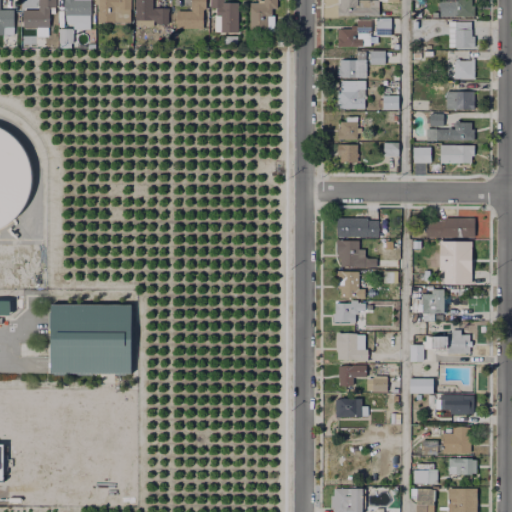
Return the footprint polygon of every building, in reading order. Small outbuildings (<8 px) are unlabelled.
[(56,0),(56,5),(49,5),(49,25),(22,25),(22,8),(38,8),(38,0),(56,0)] [(91,0),(91,13),(90,20),(66,20),(66,13),(64,13),(64,0),(91,0)] [(132,0),(132,6),(130,6),(130,21),(97,20),(97,0),(132,0)] [(149,0),(150,5),(155,5),(167,6),(167,22),(152,22),(152,24),(136,24),(136,19),(135,0),(149,0)] [(206,0),(206,7),(203,7),(203,27),(176,26),(176,9),(191,9),(191,0),(206,0)] [(238,0),(238,31),(218,30),(218,14),(216,14),(216,6),(210,5),(210,0),(238,0)] [(277,0),(277,6),(271,6),(271,14),(268,14),(268,31),(249,30),(250,0),(277,0)] [(357,0),(357,5),(379,5),(379,14),(337,13),(337,3),(340,3),(340,0),(357,0)] [(474,0),(474,15),(447,15),(447,0),(474,0)] [(0,8),(13,8),(13,25),(2,25),(2,32),(0,32),(0,8)] [(374,20),(374,34),(370,34),(370,31),(357,31),(357,37),(362,37),(362,45),(337,44),(337,27),(351,27),(351,24),(357,24),(357,20),(374,20)] [(399,22),(399,33),(376,33),(376,20),(392,20),(399,22)] [(473,27),(473,46),(449,45),(449,30),(454,31),(454,28),(455,20),(469,21),(469,27),(473,27)] [(58,27),(73,27),(73,40),(59,40),(58,27)] [(385,51),(385,62),(366,62),(366,76),(338,75),(337,58),(356,58),(356,50),(385,51)] [(474,57),(474,77),(454,77),(454,59),(459,58),(471,59),(474,57)] [(365,87),(365,107),(337,107),(337,89),(343,89),(343,82),(357,82),(357,87),(365,87)] [(475,89),(475,110),(447,109),(447,89),(475,89)] [(398,94),(398,108),(382,107),(382,94),(398,94)] [(428,98),(428,109),(412,109),(412,98),(428,98)] [(443,113),(443,124),(429,124),(426,123),(426,116),(429,116),(429,113),(443,113)] [(358,115),(358,139),(337,139),(337,126),(340,127),(340,120),(346,120),(346,115),(358,115)] [(474,127),(474,142),(435,142),(435,139),(426,139),(426,127),(454,127),(454,120),(471,120),(471,127),(474,127)] [(10,225),(0,230),(0,130),(3,132),(18,143),(28,159),(32,177),(30,195),(23,212),(10,225)] [(474,142),(474,162),(440,161),(440,143),(474,142)] [(357,144),(357,161),(339,161),(340,154),(337,153),(337,143),(357,144)] [(398,143),(398,154),(384,154),(384,143),(398,143)] [(430,146),(430,161),(412,161),(413,146),(430,146)] [(378,219),(378,235),(337,235),(336,216),(366,216),(366,219),(378,219)] [(475,218),(475,236),(460,236),(445,237),(426,237),(427,225),(434,225),(434,219),(445,219),(475,218)] [(376,257),(376,265),(364,264),(340,265),(340,256),(338,256),(338,250),(336,250),(336,238),(342,238),(358,239),(358,248),(364,248),(364,257),(376,257)] [(470,241),(470,284),(443,284),(443,269),(439,269),(439,241),(470,241)] [(397,270),(397,283),(387,282),(387,269),(397,270)] [(359,270),(359,278),(358,287),(364,287),(364,297),(348,297),(340,295),(340,287),(337,286),(337,281),(336,270),(359,270)] [(444,288),(443,312),(442,312),(442,318),(423,318),(423,312),(422,292),(431,292),(431,288),(444,288)] [(357,300),(357,303),(365,303),(365,310),(357,310),(357,314),(354,314),(354,322),(343,322),(333,321),(333,313),(335,303),(350,303),(350,300),(357,300)] [(0,301),(8,301),(8,315),(0,315),(0,301)] [(49,306),(130,307),(130,374),(49,374),(49,306)] [(466,331),(465,353),(447,353),(447,350),(433,350),(433,361),(408,361),(408,343),(428,344),(428,323),(435,323),(443,323),(443,330),(447,330),(466,331)] [(367,348),(367,359),(354,359),(337,358),(337,350),(336,331),(356,332),(356,348),(367,348)] [(366,364),(366,376),(353,376),(353,384),(339,384),(339,376),(338,365),(352,365),(366,364)] [(386,376),(386,391),(372,390),(372,376),(386,376)] [(433,377),(433,392),(409,392),(410,377),(433,377)] [(473,413),(450,413),(450,409),(440,409),(440,394),(474,395),(473,413)] [(357,397),(360,399),(360,414),(335,414),(336,398),(339,398),(357,397)] [(469,426),(469,445),(462,445),(462,453),(442,453),(442,445),(443,432),(453,432),(453,426),(469,426)] [(437,439),(437,452),(421,452),(421,439),(437,439)] [(476,459),(476,468),(474,468),(474,472),(471,472),(448,473),(448,457),(471,457),(476,459)] [(437,468),(437,483),(427,483),(413,482),(413,469),(427,469),(437,468)] [(362,487),(362,511),(333,511),(333,507),(330,507),(330,494),(333,494),(333,487),(362,487)] [(434,488),(434,511),(416,511),(416,497),(410,497),(410,488),(434,488)] [(477,504),(477,511),(447,511),(448,488),(476,488),(477,504)]
